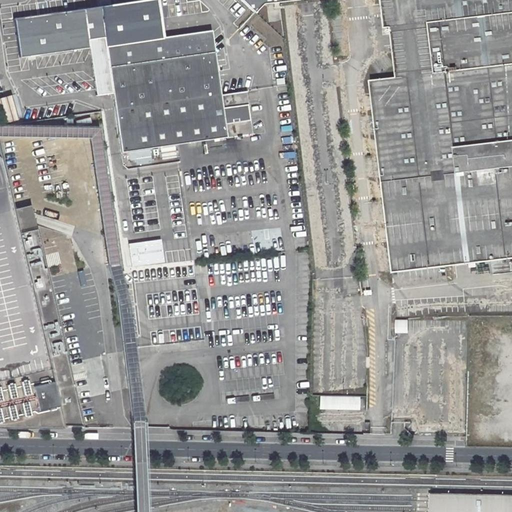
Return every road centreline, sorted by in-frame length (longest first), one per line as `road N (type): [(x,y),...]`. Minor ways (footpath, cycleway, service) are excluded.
road 1 (unclassified): [(0,445),(511,456)]
road 2 (unknown): [(21,353),(43,345),(47,327),(18,196)]
